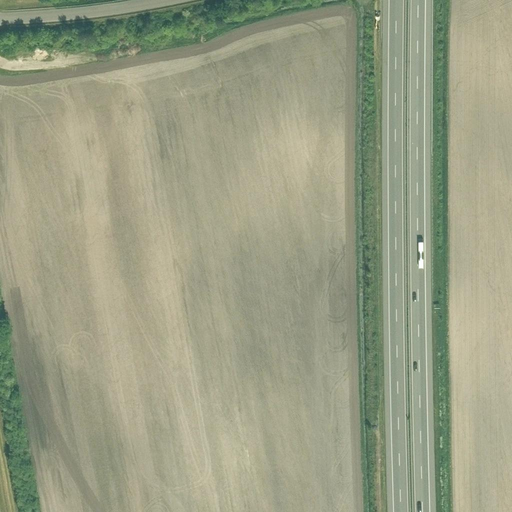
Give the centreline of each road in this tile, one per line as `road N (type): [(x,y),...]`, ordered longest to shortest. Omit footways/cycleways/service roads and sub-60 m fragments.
road 1 (motorway): [(422,511),(417,0)]
road 2 (motorway): [(390,0),(394,511)]
road 3 (track): [(204,40),(0,65)]
road 4 (unclassified): [(158,0),(0,18)]
